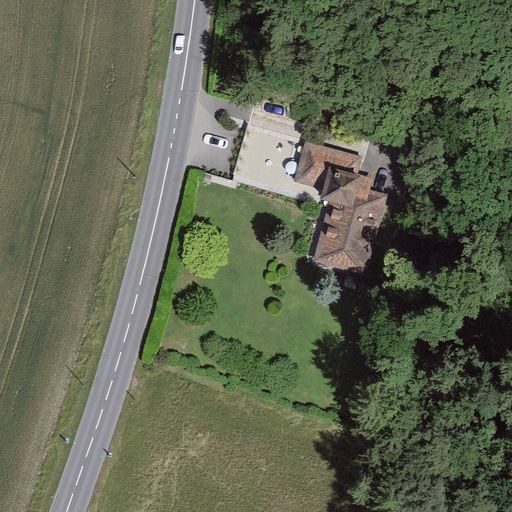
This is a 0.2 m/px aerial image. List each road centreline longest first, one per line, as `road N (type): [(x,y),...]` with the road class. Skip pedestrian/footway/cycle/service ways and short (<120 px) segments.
road 1 (secondary): [(69,511),(156,240),(190,85),(199,0)]
road 2 (unknown): [(357,149),(190,85)]
